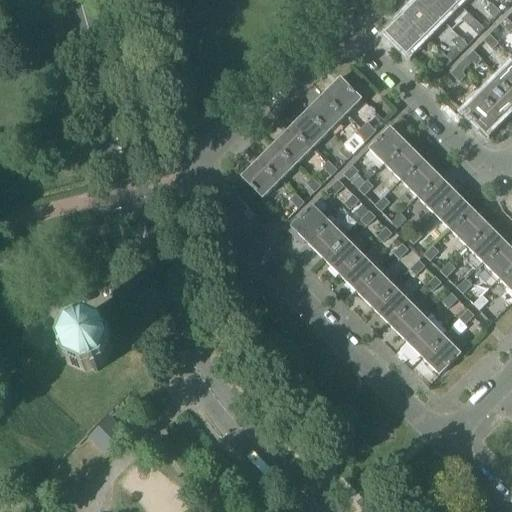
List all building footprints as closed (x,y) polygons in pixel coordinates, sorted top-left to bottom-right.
[(421,0),(419,0),(404,16),(425,37),(442,21),(421,0)] [(453,0),(421,0),(442,21),(458,4),(453,0)] [(500,14),(495,8),(491,5),(485,11),(494,20),(500,14)] [(461,20),(478,36),(484,30),(467,14),(461,20)] [(425,37),(404,16),(385,35),(406,56),(425,37)] [(511,25),(506,19),(500,25),(509,34),(511,30),(511,25)] [(483,42),(492,51),(498,44),(489,35),(483,42)] [(456,48),(446,58),(451,63),(468,46),(459,38),(452,44),(456,48)] [(473,52),(457,68),(462,74),(472,64),(475,67),(482,61),(473,52)] [(451,63),(446,58),(442,54),(436,60),(445,69),(451,63)] [(511,64),(499,78),(511,90),(511,64)] [(462,74),(457,68),(451,74),(460,83),(465,77),(462,74)] [(511,90),(499,78),(482,94),(504,116),(511,107),(511,90)] [(340,80),(325,95),(346,116),(361,101),(340,80)] [(504,116),(482,94),(463,113),(485,135),(504,116)] [(325,95),(308,111),(330,133),(346,116),(325,95)] [(308,111),(292,128),(313,149),(330,133),(308,111)] [(366,125),(360,130),(369,139),(375,133),(366,125)] [(292,128),(275,144),(297,166),(313,149),(292,128)] [(368,151),(384,166),(405,145),(390,129),(368,151)] [(369,139),(360,130),(354,136),(363,145),(369,139)] [(275,144),(259,161),(280,182),(297,166),(275,144)] [(384,166),(400,183),(422,162),(405,145),(384,166)] [(338,153),(347,162),(353,155),(344,147),(338,153)] [(280,182),(259,161),(241,179),(262,200),(280,182)] [(400,183),(416,199),(438,177),(422,162),(400,183)] [(322,169),(330,178),(336,172),(327,163),(322,169)] [(343,176),(349,183),(357,174),(351,168),(343,176)] [(416,199),(433,215),(454,194),(438,177),(416,199)] [(305,185),(314,194),(320,188),(311,179),(305,185)] [(337,182),(329,190),(335,196),(343,188),(337,182)] [(373,188),(367,182),(358,192),(364,198),(373,188)] [(433,215),(449,232),(470,210),(454,194),(433,215)] [(289,202),(298,211),(304,205),(295,196),(289,202)] [(359,203),(353,197),(344,206),(350,212),(359,203)] [(374,208),(380,214),(389,205),(383,199),(374,207),(375,208),(374,208)] [(362,221),(369,213),(362,206),(355,214),(362,221)] [(290,229),(306,244),(327,223),(312,207),(290,229)] [(449,232),(465,248),(487,227),(470,210),(449,232)] [(375,219),(369,213),(362,221),(360,222),(366,228),(375,219)] [(391,225),(397,231),(406,222),(399,216),(391,225)] [(306,244),(322,260),(343,239),(327,223),(306,244)] [(465,248),(482,264),(503,243),(487,227),(465,248)] [(392,236),(386,230),(377,239),(383,245),(392,236)] [(407,241),(413,247),(422,238),(416,232),(407,241)] [(322,260),(339,277),(360,255),(343,239),(322,260)] [(482,264),(498,281),(511,266),(511,251),(503,243),(482,264)] [(393,255),(399,261),(408,252),(402,246),(393,255)] [(423,257),(429,263),(438,254),(432,248),(423,257)] [(339,277),(355,293),(376,272),(360,255),(339,277)] [(424,268),(418,262),(409,271),(415,277),(424,268)] [(440,274),(446,280),(455,271),(449,265),(440,274)] [(511,266),(498,281),(511,294),(511,266)] [(355,293),(371,309),(393,288),(376,272),(355,293)] [(441,285),(435,279),(426,288),(432,294),(441,285)] [(456,290),(462,296),(471,287),(465,281),(456,290)] [(371,309),(388,326),(409,304),(393,288),(371,309)] [(457,301),(451,295),(442,304),(448,310),(457,301)] [(472,306),(478,312),(487,303),(481,297),(472,306)] [(388,326),(404,342),(425,321),(409,304),(388,326)] [(473,317),(467,311),(458,320),(464,326),(473,317)] [(68,328),(60,345),(60,346),(63,354),(59,355),(60,359),(64,357),(67,365),(85,373),(93,370),(94,373),(98,372),(97,369),(104,366),(112,348),(109,340),(113,339),(111,335),(108,337),(105,329),(87,321),(79,324),(78,320),(74,322),(75,325),(68,328)] [(404,342),(420,358),(442,337),(425,321),(404,342)] [(442,337),(420,358),(439,377),(460,356),(442,337)] [(19,499),(30,488),(22,480),(11,491),(19,499)]
